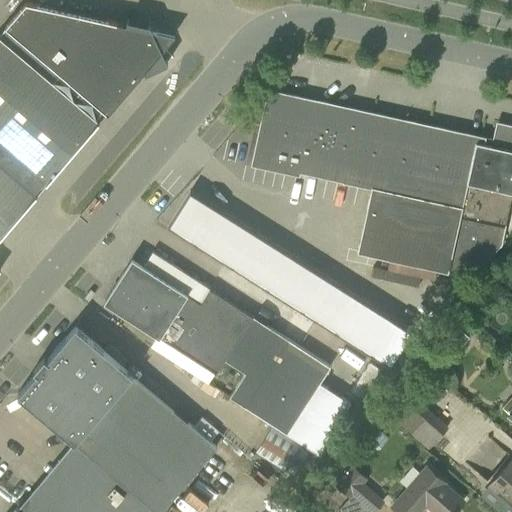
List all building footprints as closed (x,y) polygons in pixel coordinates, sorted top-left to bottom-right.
[(26,2),(4,29),(104,115),(174,33),(26,2)] [(0,33),(0,237),(104,115),(4,29),(0,33)] [(511,148),(269,95),(254,162),(371,189),(357,252),(471,277),(502,244),(511,192),(511,148)] [(168,226),(389,366),(411,331),(190,191),(168,226)] [(310,353),(210,288),(152,250),(143,265),(132,257),(104,301),(157,336),(151,346),(207,383),(214,372),(216,373),(225,359),(245,371),(229,395),(286,431),(330,366),(310,353)] [(211,440),(194,425),(123,365),(104,349),(75,325),(17,393),(75,443),(87,453),(36,511),(23,511),(19,509),(17,507),(12,511),(160,511),(217,445),(211,440)] [(350,402),(319,382),(287,432),(318,452),(350,402)] [(391,418),(428,449),(447,426),(410,395),(391,418)] [(308,451),(270,429),(255,454),(293,476),(308,451)] [(511,456),(488,484),(511,504),(511,456)] [(340,508),(344,511),(366,511),(369,510),(371,511),(375,511),(384,501),(363,483),(368,478),(351,464),(335,484),(349,496),(340,508)] [(444,482),(445,481),(426,465),(391,506),(398,511),(418,511),(425,504),(434,511),(453,511),(464,500),(444,482)]
